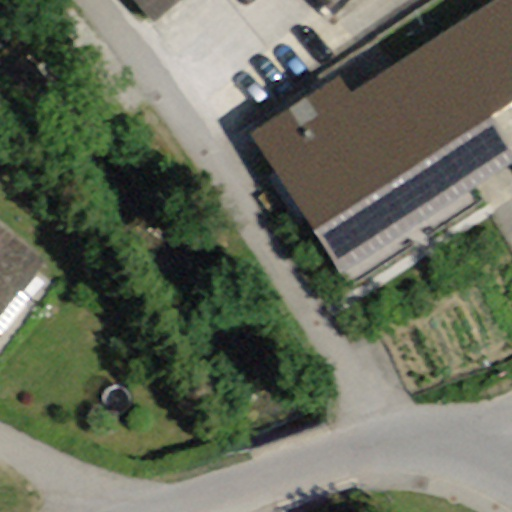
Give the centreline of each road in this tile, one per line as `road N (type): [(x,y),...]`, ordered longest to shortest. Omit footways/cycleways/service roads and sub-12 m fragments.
road 1 (residential): [(376,450),(326,357),(81,0)]
road 2 (tertiary): [(206,511),(376,450)]
road 3 (tertiary): [(376,450),(511,404)]
